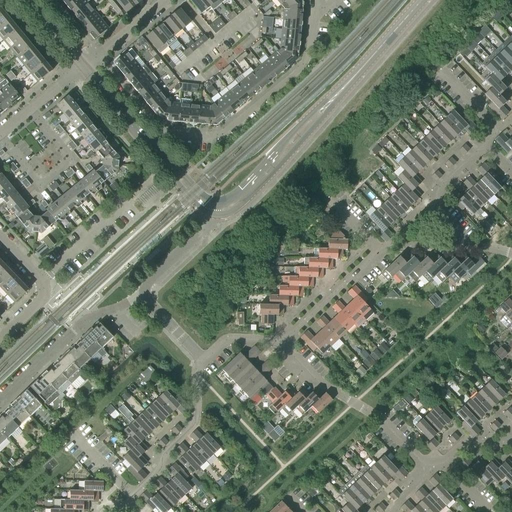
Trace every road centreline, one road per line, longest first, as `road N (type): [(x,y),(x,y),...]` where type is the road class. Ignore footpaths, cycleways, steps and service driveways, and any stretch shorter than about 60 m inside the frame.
road 1 (residential): [(97,52),(155,126),(216,135),(305,64),(314,9)]
road 2 (tertiary): [(214,210),(241,198),(422,0)]
road 3 (tertiary): [(214,210),(81,65)]
road 4 (residential): [(431,469),(382,418),(334,392),(283,344)]
road 5 (residential): [(0,402),(91,316),(142,296)]
road 6 (residential): [(32,105),(77,161),(41,190),(0,145)]
road 7 (residential): [(125,501),(194,422),(202,361)]
road 8 (residential): [(0,339),(43,293),(41,280),(0,237)]
road 9 (residential): [(283,344),(378,250)]
